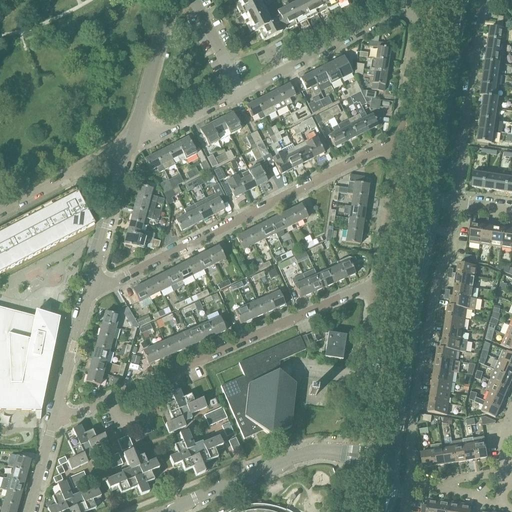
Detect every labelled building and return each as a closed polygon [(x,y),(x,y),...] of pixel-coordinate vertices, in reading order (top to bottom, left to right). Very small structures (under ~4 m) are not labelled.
[(232,0),(251,35),(258,32),(263,42),(346,0),(301,0),(289,6),(287,3),(284,4),(286,8),(277,12),(280,20),(269,26),(264,17),(268,15),(266,12),(263,14),(255,0),(232,0)] [(490,28),(489,38),(506,41),(507,30),(490,28)] [(506,41),(489,38),(487,50),(504,52),(506,41)] [(378,48),(376,60),(388,61),(389,56),(392,56),(393,51),(390,50),(390,49),(378,48)] [(504,52),(487,50),(485,61),(502,64),(504,52)] [(344,57),(332,63),(340,80),(352,73),(344,57)] [(369,71),(374,71),(386,73),(388,61),(376,60),(371,59),(369,71)] [(502,64),(485,61),(484,73),(500,75),(502,64)] [(330,85),(340,80),(332,63),(328,65),(327,64),(323,66),(324,67),(322,68),(327,79),(330,85)] [(322,68),(311,74),(317,85),(327,79),(322,68)] [(369,71),(368,71),(368,76),(373,77),(371,90),(383,92),(386,73),(374,71),(369,71)] [(500,75),(484,73),(482,84),(499,86),(500,75)] [(320,92),(317,85),(311,74),(306,76),(305,75),(302,77),(301,79),(300,79),(306,90),(310,88),(314,96),(320,92)] [(345,91),(349,98),(361,92),(356,82),(349,86),(350,88),(345,91)] [(499,86),(482,84),(480,96),(484,97),(484,96),(497,98),(499,86)] [(289,85),(278,91),(286,107),(292,104),(289,99),(295,96),(289,85)] [(278,91),(268,96),(273,107),(279,104),(281,109),(286,107),(278,91)] [(348,98),(352,105),(358,116),(367,132),(378,126),(373,115),(367,118),(359,103),(365,100),(361,92),(348,98)] [(268,96),(257,102),(265,118),(276,113),(273,107),(268,96)] [(484,97),(482,107),(499,110),(501,98),(497,98),(484,96),(484,97)] [(324,99),(327,106),(332,104),(328,97),(324,99)] [(318,111),(327,106),(324,99),(315,104),(314,102),(308,105),(312,115),(318,112),(318,111)] [(265,118),(257,102),(246,107),(251,118),(257,116),(260,121),(265,118)] [(329,110),(333,117),(341,113),(337,106),(329,110)] [(290,115),(291,116),(295,123),(295,124),(310,116),(306,107),(290,115)] [(499,110),(482,107),(481,119),(497,121),(499,110)] [(334,119),(333,117),(329,110),(318,115),(323,124),(334,119)] [(233,113),(221,119),(230,136),(241,130),(233,113)] [(358,116),(348,121),(356,137),(367,132),(358,116)] [(316,127),(311,118),(300,123),(303,129),(308,127),(310,130),(316,127)] [(219,141),(230,136),(221,119),(210,125),(219,141)] [(497,121),(481,119),(479,130),(496,133),(497,121)] [(356,137),(348,121),(337,126),(345,143),(356,137)] [(210,125),(200,130),(208,147),(219,141),(210,125)] [(295,136),(300,134),(296,126),(292,129),(295,136)] [(335,148),(345,143),(337,126),(332,128),(335,134),(329,137),(335,148)] [(274,136),(270,129),(266,131),(270,138),(274,136)] [(496,133),(479,130),(477,142),(494,144),(496,133)] [(251,135),(257,147),(263,144),(256,132),(251,135)] [(251,150),(257,147),(251,135),(245,138),(251,150)] [(177,144),(185,160),(197,155),(188,138),(177,144)] [(317,138),(305,144),(313,159),(324,153),(317,138)] [(293,148),(294,149),(296,153),(301,164),(313,159),(305,144),(305,143),(293,148)] [(166,149),(171,160),(178,157),(179,159),(184,161),(185,160),(177,144),(166,149)] [(263,144),(257,147),(262,158),(268,155),(263,144)] [(257,147),(251,150),(250,151),(256,161),(262,158),(257,147)] [(166,149),(155,155),(161,166),(164,171),(174,166),(171,160),(166,149)] [(283,154),(285,158),(291,170),(301,164),(296,153),(294,149),(283,154)] [(230,151),(225,154),(228,160),(234,158),(230,151)] [(283,153),(272,158),(280,175),(291,170),(285,158),(283,154),(283,153)] [(218,166),(228,160),(225,154),(214,159),(218,166)] [(164,171),(161,166),(155,155),(145,160),(150,171),(156,168),(158,174),(164,171)] [(218,166),(214,159),(212,156),(207,159),(212,169),(218,166)] [(234,160),(229,163),(233,170),(238,167),(234,160)] [(205,161),(199,164),(204,173),(210,170),(205,161)] [(253,169),(248,171),(256,187),(267,182),(259,166),(253,169)] [(196,169),(191,171),(194,178),(199,175),(196,169)] [(194,178),(191,171),(186,174),(189,180),(194,178)] [(237,176),(245,193),(256,187),(248,171),(242,174),(237,176)] [(483,189),(486,172),(474,171),(472,187),(483,189)] [(495,191),(497,174),(486,172),(483,189),(495,191)] [(506,193),(509,176),(497,174),(495,191),(506,193)] [(168,181),(172,189),(177,186),(183,183),(179,175),(168,181)] [(347,195),(352,196),(367,198),(369,185),(363,184),(364,177),(350,175),(347,195)] [(234,198),(245,193),(237,176),(226,182),(221,185),(226,196),(232,194),(234,198)] [(195,180),(199,187),(204,184),(201,178),(195,180)] [(173,190),(173,189),(172,189),(168,181),(168,180),(157,185),(162,195),(173,190)] [(194,189),(199,187),(195,180),(190,183),(194,189)] [(140,186),(137,198),(156,203),(163,205),(164,200),(150,196),(152,190),(155,190),(156,185),(147,182),(145,188),(140,186)] [(205,199),(213,215),(224,210),(221,205),(227,202),(218,185),(212,188),(215,194),(205,199)] [(181,194),(177,186),(172,189),(173,189),(173,190),(176,196),(181,194)] [(176,196),(173,190),(162,195),(168,206),(173,203),(171,199),(176,196)] [(64,196),(0,229),(0,274),(94,225),(79,197),(78,194),(66,200),(64,196)] [(351,202),(351,207),(365,210),(367,198),(352,196),(351,202)] [(156,203),(137,198),(134,209),(146,213),(153,215),(159,216),(161,211),(154,210),(156,203)] [(213,215),(205,199),(194,205),(197,210),(203,221),(213,215)] [(184,210),(186,215),(192,226),(203,221),(197,210),(194,205),(184,210)] [(301,205),(290,210),(297,223),(308,218),(301,205)] [(349,216),(349,219),(363,221),(365,210),(351,207),(349,216)] [(146,213),(134,209),(130,221),(142,224),(144,219),(158,222),(159,216),(153,215),(146,213)] [(290,210),(279,216),(286,229),(291,226),(297,223),(290,210)] [(180,232),(192,226),(186,215),(175,221),(180,232)] [(269,221),(275,234),(278,239),(284,236),(282,231),(286,229),(279,216),(269,221)] [(347,229),(347,231),(362,233),(363,221),(349,219),(347,229)] [(152,240),(153,240),(154,235),(141,231),(142,224),(130,221),(127,233),(152,240)] [(269,221),(258,227),(264,240),(275,234),(269,221)] [(480,245),(482,226),(472,224),(469,243),(480,245)] [(490,246),(493,228),(482,226),(480,245),(490,246)] [(247,232),(254,245),(264,240),(258,227),(247,232)] [(501,248),(504,229),(493,228),(490,246),(501,248)] [(511,250),(511,247),(511,230),(504,229),(501,248),(511,250)] [(341,242),(346,243),(360,245),(362,233),(347,231),(346,239),(342,238),(341,242)] [(243,250),(254,245),(247,232),(236,237),(243,250)] [(152,240),(127,233),(124,245),(125,245),(124,247),(130,249),(131,247),(143,250),(144,243),(151,245),(152,240)] [(151,245),(150,249),(154,250),(158,248),(160,242),(153,240),(152,240),(151,245)] [(219,246),(207,252),(214,265),(225,259),(219,246)] [(196,258),(203,271),(214,265),(207,252),(196,258)] [(306,252),(295,257),(297,262),(301,260),(308,257),(306,252)] [(196,258),(186,263),(192,276),(203,271),(196,258)] [(336,263),(338,266),(343,280),(355,275),(352,269),(357,267),(354,259),(353,259),(348,258),(336,263)] [(175,268),(182,281),(192,276),(186,263),(175,268)] [(458,264),(456,275),(475,277),(477,267),(458,264)] [(338,266),(327,271),(332,284),(343,280),(338,266)] [(164,274),(171,287),(176,284),(178,288),(183,285),(182,281),(175,268),(164,274)] [(316,276),(321,289),(332,284),(327,271),(316,276)] [(164,274),(154,279),(160,292),(171,287),(164,274)] [(303,277),(305,281),(310,294),(321,289),(316,276),(310,278),(308,275),(303,277)] [(455,286),(474,288),(475,277),(456,275),(455,286)] [(143,285),(149,297),(160,292),(154,279),(143,285)] [(299,299),(310,294),(305,281),(294,285),(299,299)] [(139,303),(149,297),(143,285),(132,290),(139,303)] [(474,288),(455,286),(453,296),(472,299),(474,288)] [(279,292),(268,297),(274,310),(285,305),(279,292)] [(476,300),(472,299),(453,296),(452,306),(466,309),(470,310),(475,311),(476,300)] [(257,302),(263,315),(274,310),(268,297),(257,302)] [(34,317),(0,307),(0,410),(35,411),(37,419),(40,420),(42,406),(60,318),(50,315),(51,302),(44,300),(41,313),(35,311),(34,317)] [(199,302),(188,307),(191,312),(201,307),(199,302)] [(246,306),(252,320),(263,315),(257,302),(246,306)] [(241,324),(252,320),(246,306),(235,311),(241,324)] [(448,306),(446,317),(465,319),(466,309),(452,306),(448,306)] [(105,312),(102,324),(116,328),(119,316),(105,312)] [(142,318),(145,325),(151,322),(148,316),(142,318)] [(465,319),(446,317),(444,327),(463,330),(465,319)] [(139,327),(145,325),(142,318),(136,321),(139,327)] [(220,318),(209,322),(215,336),(226,331),(220,318)] [(197,327),(203,341),(214,336),(208,323),(197,327)] [(102,324),(99,336),(113,340),(116,328),(102,324)] [(197,327),(186,332),(192,346),(203,341),(197,327)] [(463,330),(444,327),(443,338),(462,341),(463,330)] [(491,342),(494,331),(488,330),(485,340),(491,342)] [(186,332),(175,337),(181,350),(192,346),(186,332)] [(343,360),(346,336),(328,333),(324,357),(343,360)] [(295,386),(295,385),(278,372),(279,361),(314,346),(313,343),(310,344),(306,335),(300,338),(300,337),(239,363),(245,376),(221,387),(244,440),(263,431),(271,437),(290,428),(291,427),(290,427),(285,423),(287,420),(288,418),(289,415),(290,411),(291,407),(291,403),(291,400),(291,397),(290,393),(289,388),(295,386)] [(95,347),(109,351),(111,346),(115,347),(117,341),(113,340),(99,336),(95,347)] [(511,338),(505,336),(500,346),(505,348),(511,350),(511,338)] [(164,342),(170,355),(181,350),(175,337),(164,342)] [(467,342),(462,341),(443,338),(441,349),(456,351),(456,352),(460,352),(465,353),(467,342)] [(164,342),(153,347),(159,360),(170,355),(164,342)] [(95,347),(92,359),(106,363),(109,351),(95,347)] [(148,365),(159,360),(153,347),(142,351),(148,365)] [(456,351),(441,349),(437,348),(436,359),(454,362),(456,352),(456,351)] [(503,350),(498,360),(511,366),(511,353),(507,352),(503,350)] [(92,359),(89,370),(103,374),(106,363),(92,359)] [(454,362),(436,359),(434,370),(453,373),(454,362)] [(494,370),(499,372),(511,377),(511,366),(498,360),(494,370)] [(100,386),(103,374),(89,370),(86,382),(100,386)] [(453,373),(434,370),(432,380),(451,383),(453,373)] [(494,382),(508,388),(511,379),(511,377),(499,372),(494,370),(490,380),(494,382)] [(451,383),(432,380),(431,391),(450,394),(451,383)] [(490,380),(486,390),(490,392),(504,398),(508,388),(494,382),(490,380)] [(190,415),(207,408),(203,399),(195,403),(191,395),(183,398),(180,390),(171,394),(175,402),(167,405),(174,422),(165,425),(169,434),(186,427),(184,422),(192,419),(190,415)] [(450,394),(431,391),(429,402),(448,404),(450,394)] [(486,402),(500,408),(504,398),(490,392),(486,402)] [(500,408),(486,402),(476,398),(475,402),(484,406),(481,412),(495,418),(500,408)] [(210,408),(217,405),(215,399),(208,402),(210,408)] [(448,404),(429,402),(428,413),(447,415),(448,404)] [(92,450),(109,443),(105,434),(96,438),(93,430),(85,434),(81,426),(72,430),(76,438),(68,442),(76,458),(68,461),(72,470),(88,462),(86,458),(94,454),(92,450)] [(214,449),(222,446),(219,437),(202,444),(202,442),(194,446),(188,431),(179,434),(182,443),(174,446),(177,454),(169,458),(173,467),(181,463),(184,471),(193,468),(196,476),(205,472),(201,464),(218,457),(214,449)] [(474,445),(476,460),(488,458),(484,437),(473,439),(474,445)] [(466,461),(462,440),(452,442),(452,444),(451,444),(455,463),(466,461)] [(476,460),(474,445),(464,446),(463,440),(462,440),(466,461),(476,460)] [(445,449),(442,450),(444,465),(455,463),(451,444),(445,445),(445,449)] [(151,472),(159,469),(155,460),(147,463),(144,455),(135,459),(132,450),(123,454),(129,469),(121,472),(122,474),(105,481),(109,489),(117,486),(120,494),(137,487),(140,496),(149,492),(146,484),(154,480),(151,472)] [(442,450),(431,452),(434,467),(444,465),(442,450)] [(423,469),(434,467),(431,452),(420,453),(423,469)] [(16,460),(13,468),(16,469),(27,472),(31,460),(17,456),(16,460)] [(6,479),(10,480),(16,482),(24,484),(27,472),(16,469),(13,468),(11,475),(7,474),(6,479)] [(16,494),(21,495),(24,484),(16,482),(10,480),(7,491),(16,494)] [(93,500),(101,497),(97,488),(81,495),(80,493),(72,497),(66,482),(57,485),(61,494),(52,497),(56,505),(48,509),(48,511),(86,511),(96,508),(93,500)] [(16,506),(18,507),(21,495),(16,494),(7,491),(4,503),(16,506)] [(437,511),(439,502),(428,500),(427,507),(421,506),(420,511),(437,511)] [(448,511),(450,503),(439,502),(437,511),(448,511)] [(4,503),(1,511),(16,511),(18,507),(16,506),(4,503)] [(263,505),(261,505),(261,503),(254,506),(252,506),(248,506),(244,507),(244,505),(243,505),(237,510),(234,511),(232,511),(288,511),(287,511),(286,511),(279,508),(279,506),(272,507),(270,506),(266,506),(263,505)] [(459,511),(460,505),(450,503),(448,511),(459,511)]
